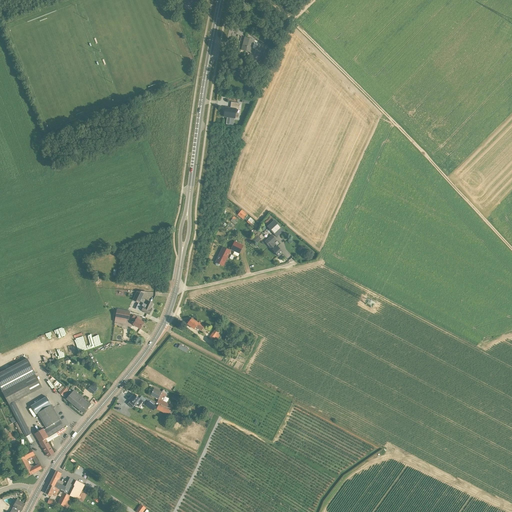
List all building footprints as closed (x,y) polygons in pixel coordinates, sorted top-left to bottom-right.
[(254,40),(245,38),(242,50),(251,53),(250,54),(254,54),(255,50),(254,50),(254,49),(252,49),(254,40)] [(271,55),(269,54),(264,52),(257,67),(263,69),(266,70),(268,66),(266,65),(271,55)] [(224,117),(235,118),(239,119),(239,114),(236,114),(236,109),(225,107),(224,117)] [(244,220),(248,215),(242,210),(238,215),(244,220)] [(255,228),(258,225),(250,218),(247,222),(255,228)] [(275,221),(268,227),(274,234),(281,228),(275,221)] [(272,236),(268,240),(265,242),(278,257),(283,253),(277,246),(275,248),(272,244),(276,240),(272,236)] [(239,255),(243,247),(235,243),(231,251),(239,255)] [(216,263),(222,266),(227,257),(230,251),(223,248),(220,254),(216,263)] [(133,301),(139,304),(142,298),(145,292),(137,291),(137,292),(133,301)] [(150,310),(153,304),(142,298),(139,304),(139,305),(144,307),(141,311),(149,315),(152,311),(150,310)] [(117,310),(116,318),(128,320),(129,312),(117,310)] [(137,318),(134,316),(132,319),(135,321),(133,325),(140,329),(144,323),(141,321),(141,320),(138,318),(137,318)] [(192,319),(188,324),(194,329),(196,327),(201,331),(205,327),(199,322),(198,323),(192,319)] [(221,335),(219,333),(219,332),(215,329),(209,337),(214,340),(214,339),(217,341),(221,335)] [(179,343),(177,347),(186,352),(188,348),(179,343)] [(0,373),(17,365),(27,359),(22,350),(0,361),(0,373)] [(25,380),(17,365),(0,373),(0,388),(2,392),(25,380)] [(9,405),(11,409),(13,408),(11,404),(32,393),(25,380),(2,392),(9,405)] [(86,390),(93,394),(96,388),(90,384),(86,390)] [(59,393),(63,397),(68,391),(65,389),(62,386),(58,391),(60,392),(59,393)] [(63,397),(67,399),(83,413),(90,405),(73,391),(75,389),(72,387),(70,390),(66,387),(65,389),(68,391),(63,397)] [(166,395),(154,389),(151,396),(159,399),(157,403),(171,410),(173,406),(163,401),(166,395)] [(132,409),(135,405),(136,404),(139,407),(143,402),(134,395),(130,400),(127,405),(132,409)] [(54,454),(45,440),(65,428),(51,405),(46,397),(30,407),(35,415),(37,414),(46,429),(43,430),(43,429),(34,434),(48,457),(54,454)] [(148,402),(146,405),(153,411),(156,408),(148,402)] [(159,405),(157,409),(168,415),(170,410),(159,405)] [(210,420),(213,413),(206,410),(203,416),(210,420)] [(17,456),(26,475),(27,476),(42,469),(39,463),(33,466),(32,465),(29,466),(26,460),(35,455),(32,449),(22,454),(20,450),(15,453),(17,456)] [(85,478),(88,472),(82,469),(81,471),(77,469),(75,473),(77,474),(78,472),(85,476),(84,477),(85,478)] [(49,485),(58,489),(64,492),(63,493),(69,496),(73,498),(75,499),(83,484),(71,479),(70,482),(69,482),(66,488),(56,483),(58,479),(59,480),(62,474),(56,471),(49,485)] [(55,495),(58,489),(49,485),(45,493),(50,496),(51,493),(55,495)] [(98,492),(94,498),(98,502),(103,495),(98,492)] [(69,496),(63,493),(58,504),(67,509),(70,505),(73,498),(69,496)] [(12,509),(10,511),(21,511),(25,505),(17,501),(12,510),(12,509)]
